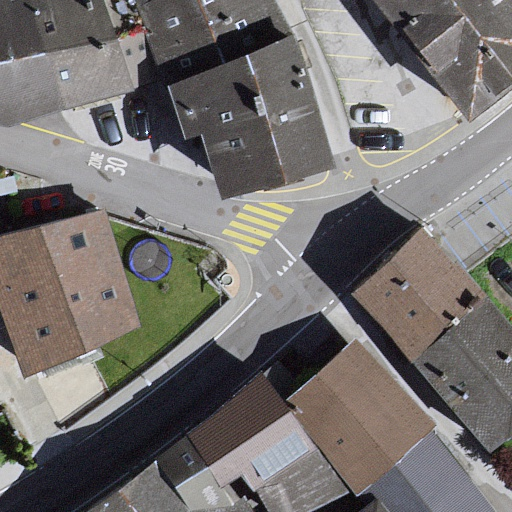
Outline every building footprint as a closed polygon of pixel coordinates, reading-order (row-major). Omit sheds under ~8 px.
[(0,0),(0,112),(4,114),(123,82),(95,0),(0,0)] [(139,0),(171,73),(279,26),(262,0),(139,0)] [(511,0),(382,0),(464,100),(511,60),(511,0)] [(279,26),(171,73),(189,128),(209,122),(230,188),(321,159),(279,26)] [(96,211),(0,242),(0,283),(27,364),(135,329),(96,211)] [(511,333),(421,231),(356,288),(492,442),(511,424),(511,333)] [(511,511),(511,510),(363,339),(309,389),(392,504),(399,511),(511,511)] [(284,366),(178,458),(222,511),(236,511),(273,496),(280,511),(380,511),(392,504),(309,389),(284,366)] [(222,511),(178,458),(91,511),(280,511),(273,496),(236,511),(222,511)]
